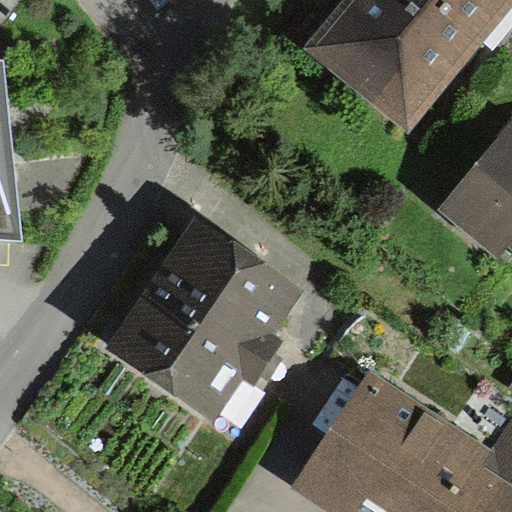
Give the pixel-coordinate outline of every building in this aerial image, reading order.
[(511,7),(511,0),(346,0),(307,49),(409,133),(511,7)] [(0,237),(18,238),(4,58),(0,58),(0,237)] [(511,135),(442,222),(498,267),(511,251),(511,135)] [(304,299),(195,228),(157,286),(110,357),(215,425),(242,385),(256,394),(289,344),(278,337),(304,299)] [(511,511),(511,424),(494,453),(373,375),(292,499),(312,511),(511,511)]
